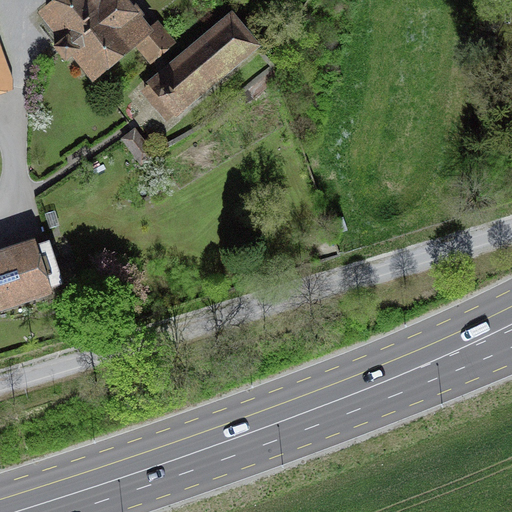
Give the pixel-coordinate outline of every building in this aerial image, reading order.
[(136,40),(144,51),(154,43),(160,51),(171,42),(159,28),(148,36),(145,33),(147,31),(122,0),(64,0),(46,15),(49,19),(50,18),(66,38),(54,48),(65,61),(77,51),(93,72),(129,44),(136,40)] [(165,117),(173,111),(175,113),(256,45),(232,17),(151,85),(153,87),(145,94),(155,106),(165,117)] [(0,96),(18,90),(0,38),(0,96)] [(277,77),(270,69),(246,90),(253,98),(265,87),(277,77)] [(133,133),(125,140),(133,151),(142,162),(150,155),(133,133)] [(0,304),(44,290),(44,289),(62,283),(48,243),(31,248),(30,247),(6,256),(3,249),(0,249),(0,304)]
